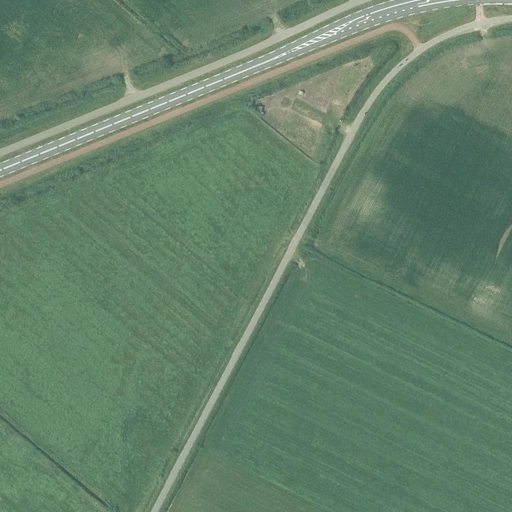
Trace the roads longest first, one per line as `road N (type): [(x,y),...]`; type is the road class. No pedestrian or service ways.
road 1 (unclassified): [(155,511),(369,102),(419,50),(481,23)]
road 2 (secondary): [(0,170),(371,16),(445,0)]
road 3 (unclassified): [(0,153),(366,0)]
